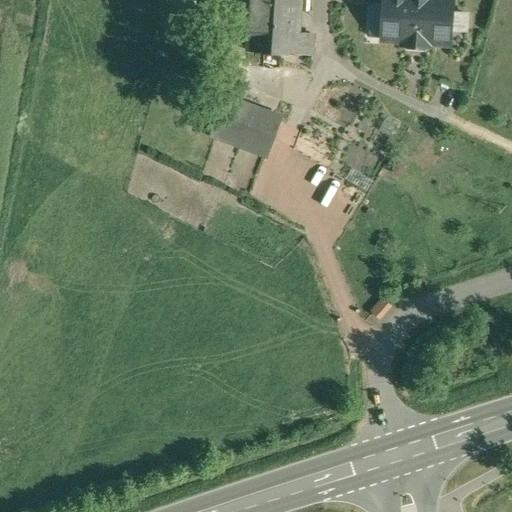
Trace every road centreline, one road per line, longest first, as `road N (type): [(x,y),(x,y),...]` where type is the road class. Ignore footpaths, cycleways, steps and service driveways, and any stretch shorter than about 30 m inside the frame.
road 1 (unclassified): [(511,276),(424,305),(396,324),(379,361),(397,453)]
road 2 (primary): [(214,511),(397,453)]
road 3 (primary): [(397,453),(511,417)]
